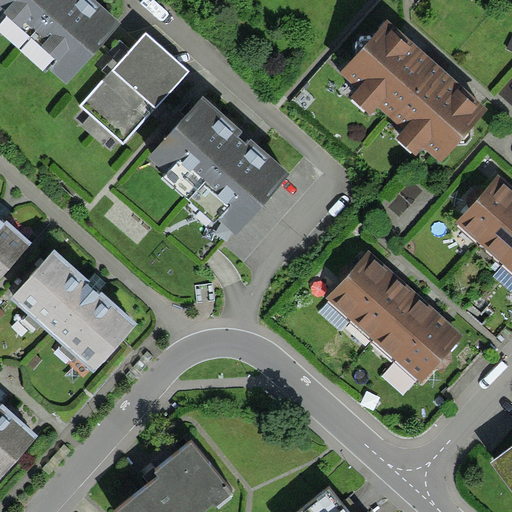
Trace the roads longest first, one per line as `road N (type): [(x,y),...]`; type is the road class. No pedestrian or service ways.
road 1 (residential): [(412,485),(279,365),(253,347),(211,343),(179,356),(40,511)]
road 2 (residential): [(511,371),(412,485)]
